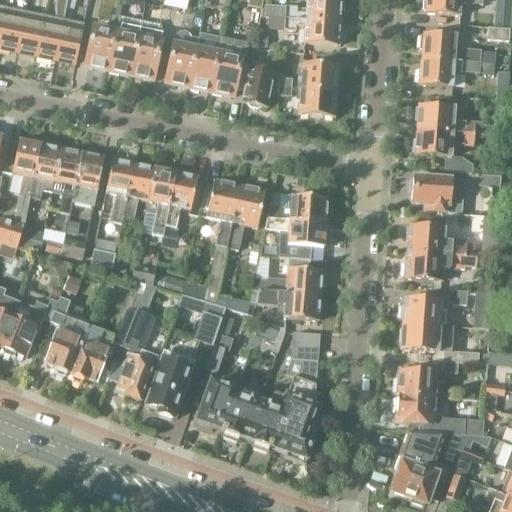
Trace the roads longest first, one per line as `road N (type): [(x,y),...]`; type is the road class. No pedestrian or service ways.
road 1 (residential): [(366,164),(0,96)]
road 2 (residential): [(347,511),(366,164)]
road 3 (tertiary): [(224,511),(0,427)]
road 4 (residential): [(366,164),(380,0)]
